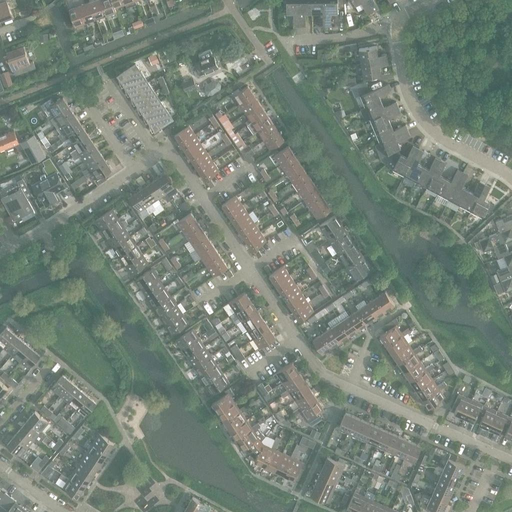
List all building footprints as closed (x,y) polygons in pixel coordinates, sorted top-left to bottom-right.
[(0,0),(0,21),(13,17),(7,1),(9,0),(0,0)] [(75,25),(85,22),(77,0),(71,0),(74,7),(69,9),(75,25)] [(77,0),(85,22),(95,18),(89,1),(84,3),(83,0),(77,0)] [(92,0),(89,1),(95,18),(105,14),(100,0),(92,0)] [(100,0),(105,14),(116,10),(114,7),(111,0),(100,0)] [(293,27),(299,27),(298,0),(285,0),(286,13),(293,13),(293,27)] [(305,13),(311,13),(311,0),(298,0),(299,27),(305,27),(305,13)] [(311,0),(311,13),(318,13),(318,26),(324,26),(324,0),(311,0)] [(336,13),(336,0),(324,0),(324,26),(330,26),(330,13),(336,13)] [(366,15),(372,12),(365,0),(351,0),(354,5),(360,2),(366,15)] [(365,0),(372,12),(377,9),(372,0),(365,0)] [(153,17),(145,20),(147,26),(155,23),(153,17)] [(143,24),(141,19),(132,23),(134,28),(143,25),(143,24)] [(356,50),(356,44),(336,47),(337,53),(356,50)] [(29,62),(23,46),(6,53),(11,67),(9,67),(11,70),(13,69),(15,75),(35,68),(32,61),(29,62)] [(359,49),(361,63),(387,59),(386,54),(378,56),(376,46),(359,49)] [(157,69),(161,67),(156,54),(149,57),(152,65),(155,64),(157,69)] [(190,65),(180,69),(184,78),(191,75),(192,78),(204,73),(218,67),(213,55),(199,61),(199,62),(194,63),(196,69),(192,71),(190,65)] [(380,75),(379,66),(387,65),(387,59),(361,63),(363,78),(380,75)] [(140,110),(142,112),(143,112),(147,118),(146,118),(148,121),(149,120),(153,127),(152,127),(154,130),(172,117),(136,64),(119,75),(123,82),(122,83),(124,86),(125,85),(129,91),(128,92),(130,95),(131,94),(135,100),(134,101),(136,104),(137,103),(141,109),(140,110)] [(8,71),(0,74),(4,86),(12,83),(8,71)] [(165,94),(170,92),(163,76),(158,78),(165,94)] [(341,80),(342,86),(355,84),(354,78),(341,80)] [(192,79),(182,83),(185,91),(196,87),(193,79),(192,79)] [(205,86),(204,90),(207,94),(212,95),(220,89),(221,85),(218,81),(214,80),(205,86)] [(388,84),(360,96),(364,108),(361,109),(361,110),(381,101),(378,95),(390,90),(388,84)] [(233,95),(240,104),(254,95),(248,85),(233,95)] [(260,104),(254,95),(240,104),(246,113),(260,104)] [(40,106),(44,111),(45,110),(48,115),(46,117),(49,120),(69,107),(63,97),(53,103),(50,99),(40,106)] [(383,107),(381,101),(361,110),(365,121),(398,107),(395,102),(383,107)] [(245,122),(248,125),(266,113),(260,104),(246,113),(250,119),(245,122)] [(57,120),(61,125),(75,116),(69,107),(49,120),(51,124),(57,120)] [(388,118),(400,113),(398,107),(365,121),(369,119),(374,131),(390,124),(388,118)] [(342,117),(341,109),(334,112),(338,119),(342,117)] [(254,134),(258,131),(272,122),(266,113),(248,125),(254,134)] [(231,123),(225,114),(218,118),(224,127),(231,123)] [(64,131),(59,135),(61,138),(81,124),(75,116),(61,125),(64,131)] [(258,131),(264,140),(278,130),(272,122),(258,131)] [(224,127),(231,136),(235,134),(232,129),(234,127),(231,123),(224,127)] [(69,138),(73,143),(87,133),(81,124),(61,138),(48,147),(51,152),(58,147),(57,146),(63,142),(69,138)] [(374,131),(379,142),(407,131),(405,125),(393,130),(390,124),(374,131)] [(189,125),(175,134),(181,143),(195,134),(189,125)] [(13,145),(19,142),(14,130),(0,135),(0,150),(6,148),(7,150),(14,148),(13,145)] [(270,149),(284,139),(278,130),(264,140),(270,149)] [(398,141),(410,136),(407,131),(379,142),(384,154),(400,148),(398,141)] [(237,132),(235,134),(231,136),(237,145),(243,141),(237,132)] [(70,153),(73,156),(93,142),(87,133),(73,143),(76,149),(70,153)] [(181,143),(187,152),(201,143),(195,134),(181,143)] [(33,164),(46,156),(34,135),(21,142),(33,164)] [(49,142),(45,136),(40,139),(44,145),(49,142)] [(241,151),(243,154),(252,148),(249,144),(247,146),(243,141),(237,145),(241,151)] [(81,155),(85,161),(99,151),(93,142),(73,156),(75,159),(81,155)] [(187,152),(193,161),(207,152),(201,143),(187,152)] [(274,155),(281,164),(294,155),(288,146),(274,155)] [(393,170),(403,176),(418,149),(413,146),(406,158),(401,155),(393,170)] [(251,156),(255,153),(252,148),(243,154),(249,163),(254,160),(251,156)] [(418,149),(403,176),(415,182),(423,166),(417,163),(423,152),(418,149)] [(89,167),(83,171),(85,174),(106,160),(99,151),(85,161),(89,167)] [(213,161),(207,152),(193,161),(199,170),(213,161)] [(281,164),(286,173),(300,164),(294,155),(281,164)] [(49,158),(43,161),(45,166),(52,162),(49,158)] [(415,182),(426,188),(440,161),(435,158),(428,169),(423,166),(415,182)] [(112,169),(106,160),(85,174),(87,177),(93,173),(97,178),(94,180),(97,186),(107,179),(103,175),(112,169)] [(219,170),(213,161),(199,170),(206,180),(219,170)] [(440,161),(426,188),(437,194),(445,179),(439,175),(445,164),(440,161)] [(49,177),(33,185),(40,197),(42,196),(47,204),(57,199),(53,192),(64,186),(57,173),(59,172),(52,162),(45,166),(43,167),(49,177)] [(59,166),(58,166),(61,170),(64,175),(68,172),(71,170),(65,162),(62,163),(59,166)] [(292,182),(306,173),(300,164),(286,173),(292,182)] [(437,194),(448,200),(462,173),(457,170),(451,181),(445,179),(437,194)] [(179,191),(176,187),(166,172),(156,179),(166,192),(170,199),(174,197),(173,195),(179,191)] [(25,195),(30,192),(20,173),(14,176),(19,185),(7,192),(9,195),(2,199),(14,220),(33,209),(25,195)] [(312,182),(306,173),(292,182),(298,191),(312,182)] [(459,206),(466,192),(467,190),(462,187),(468,176),(462,173),(448,200),(459,206)] [(170,199),(166,192),(156,179),(148,185),(157,199),(163,195),(167,201),(170,199)] [(298,191),(304,200),(318,191),(312,182),(298,191)] [(473,193),(467,190),(466,192),(459,206),(470,212),(485,185),(479,182),(473,193)] [(139,190),(140,192),(153,211),(156,209),(155,207),(161,204),(157,199),(148,185),(139,190)] [(484,200),(490,188),(485,185),(470,212),(481,218),(489,202),(484,200)] [(153,211),(140,192),(139,190),(130,196),(140,211),(145,207),(149,213),(153,211)] [(324,200),(318,191),(304,200),(310,209),(324,200)] [(274,202),(279,199),(275,193),(271,196),(274,202)] [(228,213),(242,204),(236,195),(222,204),(228,213)] [(316,218),(330,209),(324,200),(310,209),(316,218)] [(186,202),(179,206),(182,212),(189,207),(186,202)] [(228,213),(234,222),(248,213),(242,204),(228,213)] [(265,209),(267,213),(275,208),(272,204),(268,206),(269,207),(265,209)] [(95,220),(101,229),(118,217),(112,208),(95,220)] [(191,212),(177,222),(184,231),(197,222),(191,212)] [(248,213),(234,222),(240,231),(254,222),(248,213)] [(319,225),(329,239),(344,229),(335,215),(319,225)] [(500,232),(504,243),(511,239),(511,231),(510,228),(511,227),(511,215),(495,222),(500,232)] [(122,222),(118,217),(101,229),(107,238),(128,224),(126,220),(122,222)] [(297,217),(293,220),(297,226),(301,223),(297,217)] [(184,231),(190,240),(203,231),(197,222),(184,231)] [(240,231),(246,240),(260,231),(254,222),(240,231)] [(128,224),(107,238),(113,247),(130,235),(125,227),(129,224),(128,224)] [(153,224),(148,228),(152,233),(157,229),(153,224)] [(338,252),(353,242),(344,229),(329,239),(338,252)] [(203,231),(190,240),(196,249),(209,239),(203,231)] [(252,250),(266,240),(260,231),(246,240),(252,250)] [(483,252),(494,248),(498,258),(503,256),(509,253),(504,243),(500,232),(479,241),(482,248),(483,252)] [(113,247),(119,256),(136,244),(136,241),(134,238),(132,237),(130,235),(113,247)] [(152,239),(147,242),(151,248),(153,247),(156,244),(152,239)] [(196,249),(202,258),(215,248),(209,239),(196,249)] [(338,252),(346,266),(362,255),(353,242),(338,252)] [(119,256),(125,265),(142,253),(136,244),(119,256)] [(202,258),(207,267),(221,257),(215,248),(202,258)] [(325,261),(316,248),(310,252),(319,265),(325,261)] [(511,252),(509,253),(503,256),(507,267),(496,271),(501,282),(496,284),(511,277),(511,252)] [(149,262),(142,253),(125,265),(131,274),(149,262)] [(355,279),(371,269),(362,255),(346,266),(355,279)] [(228,267),(221,257),(207,267),(214,276),(228,267)] [(172,267),(166,258),(161,261),(167,271),(172,267)] [(325,264),(320,267),(324,272),(329,269),(325,264)] [(269,275),(276,284),(290,275),(284,265),(269,275)] [(135,280),(141,289),(158,277),(158,273),(156,270),(153,270),(152,268),(135,280)] [(192,269),(187,273),(190,278),(195,274),(192,269)] [(497,274),(491,276),(494,283),(500,281),(497,274)] [(296,284),(290,275),(276,284),(282,293),(296,284)] [(141,289),(147,298),(164,286),(158,277),(141,289)] [(511,277),(496,284),(499,290),(503,288),(505,293),(511,289),(511,277)] [(282,293),(288,302),(302,293),(296,284),(282,293)] [(147,298),(153,307),(170,295),(164,286),(147,298)] [(187,298),(191,295),(189,292),(188,290),(183,294),(186,299),(187,298)] [(376,297),(386,311),(395,305),(385,291),(376,297)] [(229,303),(235,312),(251,301),(244,292),(229,303)] [(293,311),(308,302),(302,293),(288,302),(293,311)] [(171,297),(170,295),(153,307),(159,316),(176,304),(176,301),(174,297),(171,297)] [(377,317),(386,311),(376,297),(367,303),(377,317)] [(257,310),(251,301),(235,312),(241,321),(257,310)] [(314,311),(308,302),(293,311),(300,320),(314,311)] [(367,323),(377,317),(367,303),(358,309),(367,323)] [(159,316),(165,325),(182,313),(176,304),(159,316)] [(358,309),(349,315),(358,329),(367,323),(358,309)] [(241,321),(237,324),(243,332),(247,330),(263,319),(257,310),(241,321)] [(182,313),(165,325),(171,334),(188,322),(182,313)] [(349,335),(358,329),(349,315),(340,321),(349,335)] [(396,325),(399,323),(395,318),(381,327),(385,332),(396,325)] [(247,330),(253,338),(269,328),(263,319),(247,330)] [(215,325),(221,334),(227,331),(221,322),(221,321),(215,325)] [(340,321),(331,327),(340,341),(349,335),(340,321)] [(380,335),(386,345),(402,334),(401,333),(396,325),(385,332),(380,335)] [(0,334),(0,344),(4,347),(15,334),(6,327),(0,334)] [(218,334),(213,327),(213,328),(206,332),(211,340),(218,335),(218,334)] [(331,347),(340,341),(331,327),(322,333),(331,347)] [(175,340),(182,349),(199,337),(192,328),(175,340)] [(260,348),(275,337),(269,328),(253,338),(260,348)] [(230,338),(231,337),(227,331),(221,334),(226,341),(230,338)] [(322,354),(331,347),(322,333),(313,339),(322,354)] [(15,334),(4,347),(12,354),(23,341),(15,334)] [(392,354),(408,343),(403,336),(402,334),(386,345),(392,354)] [(199,337),(182,349),(188,358),(205,346),(199,337)] [(12,354),(20,361),(31,348),(23,341),(12,354)] [(413,351),(408,343),(392,354),(398,363),(414,352),(413,351)] [(438,349),(435,343),(434,343),(430,346),(434,352),(438,349)] [(188,358),(194,367),(211,355),(205,346),(188,358)] [(29,369),(40,355),(31,348),(20,361),(29,369)] [(239,362),(245,358),(238,349),(233,352),(239,362)] [(438,349),(434,352),(439,360),(444,357),(438,349)] [(404,372),(420,361),(415,354),(414,352),(398,363),(404,372)] [(211,355),(194,367),(200,375),(217,364),(211,355)] [(404,372),(411,381),(426,370),(425,368),(420,361),(404,372)] [(450,366),(447,361),(446,361),(442,364),(445,370),(450,366)] [(279,377),(282,382),(298,371),(292,362),(273,375),(276,379),(279,377)] [(200,375),(206,384),(223,373),(217,364),(200,375)] [(454,372),(450,366),(445,370),(449,375),(454,372)] [(416,390),(432,379),(427,372),(426,370),(411,381),(416,390)] [(281,394),(282,395),(304,380),(298,371),(282,382),(287,389),(281,394)] [(206,384),(212,394),(229,382),(223,373),(206,384)] [(51,388),(60,395),(71,381),(63,374),(51,388)] [(416,390),(422,398),(438,388),(437,386),(432,379),(416,390)] [(294,399),(310,389),(304,380),(282,395),(283,398),(290,393),(294,399)] [(60,395),(68,402),(79,388),(71,381),(60,395)] [(263,395),(268,392),(261,382),(257,386),(263,395)] [(88,395),(79,388),(68,402),(76,409),(88,395)] [(218,412),(235,401),(231,396),(234,394),(229,388),(225,391),(226,394),(212,403),(218,412)] [(444,397),(439,390),(438,388),(422,398),(429,408),(436,403),(442,398),(444,397)] [(316,397),(310,389),(294,399),(300,407),(293,412),(294,413),(316,397)] [(454,413),(463,417),(471,400),(458,394),(452,409),(455,410),(454,413)] [(76,409),(85,416),(96,402),(88,395),(76,409)] [(317,411),(323,407),(316,397),(294,413),(296,416),(302,411),(307,418),(317,411)] [(442,398),(436,403),(439,407),(440,408),(446,403),(445,403),(442,398)] [(473,422),(475,419),(477,420),(484,405),(471,400),(463,417),(473,422)] [(218,412),(225,421),(248,406),(247,404),(240,409),(235,401),(218,412)] [(479,424),(489,429),(496,411),(484,405),(477,420),(480,421),(479,424)] [(248,406),(225,421),(231,430),(247,419),(242,412),(249,408),(248,406)] [(286,419),(280,410),(275,413),(282,422),(286,419)] [(35,411),(28,419),(41,431),(46,434),(41,430),(48,422),(35,411)] [(321,417),(317,411),(307,418),(311,424),(321,417)] [(496,411),(489,429),(499,433),(500,430),(503,431),(509,417),(496,411)] [(338,427),(348,432),(355,416),(345,412),(338,427)] [(355,416),(348,432),(358,436),(364,421),(355,416)] [(231,430),(237,439),(260,424),(258,422),(255,424),(251,417),(247,420),(247,419),(231,430)] [(511,417),(509,417),(503,431),(505,432),(504,435),(511,438),(511,417)] [(46,434),(41,431),(28,419),(21,427),(34,439),(39,443),(46,434)] [(70,433),(75,427),(66,420),(65,423),(64,423),(61,426),(70,433)] [(358,436),(367,440),(374,425),(364,421),(358,436)] [(261,426),(260,424),(237,439),(243,449),(245,447),(250,453),(260,441),(265,436),(262,433),(258,427),(261,426)] [(374,425),(367,440),(376,444),(383,429),(374,425)] [(21,427),(14,436),(27,447),(34,439),(21,427)] [(376,444),(386,449),(392,433),(383,429),(376,444)] [(316,439),(319,434),(312,431),(310,436),(316,439)] [(114,443),(99,433),(93,442),(107,452),(114,443)] [(392,433),(386,449),(395,453),(402,437),(392,433)] [(56,442),(56,443),(60,446),(64,442),(55,434),(52,438),(56,442)] [(20,456),(27,447),(14,436),(7,444),(20,456)] [(263,443),(260,441),(250,453),(255,459),(255,461),(265,466),(278,437),(277,437),(272,447),(263,443)] [(278,437),(265,466),(274,470),(283,452),(275,449),(280,438),(278,437)] [(395,453),(404,457),(411,441),(402,437),(395,453)] [(404,457),(414,461),(421,446),(411,441),(404,457)] [(93,442),(87,451),(101,461),(107,452),(93,442)] [(52,447),(56,451),(60,446),(56,443),(52,447)] [(66,443),(63,448),(66,451),(67,449),(70,451),(73,448),(66,443)] [(274,470),(284,475),(298,445),(297,444),(291,456),(283,452),(274,470)] [(284,475),(295,480),(300,468),(303,462),(295,458),(301,446),(298,445),(284,475)] [(435,448),(430,445),(427,453),(432,455),(435,448)] [(87,451),(81,460),(96,470),(101,461),(87,451)] [(323,466),(340,474),(346,460),(339,457),(338,461),(327,456),(323,466)] [(455,461),(448,458),(444,468),(459,475),(464,465),(455,461)] [(90,479),(96,470),(81,460),(75,469),(90,479)] [(53,468),(52,467),(48,464),(45,468),(41,473),(45,477),(53,468)] [(323,466),(319,475),(336,483),(340,474),(323,466)] [(444,468),(440,477),(455,484),(459,475),(444,468)] [(75,469),(69,478),(83,488),(90,479),(75,469)] [(83,488),(69,478),(65,476),(62,474),(61,473),(59,477),(66,482),(63,487),(77,497),(83,488)] [(384,477),(374,473),(373,477),(370,484),(375,487),(378,481),(381,483),(384,477)] [(319,475),(315,485),(332,492),(336,483),(319,475)] [(440,477),(436,487),(451,494),(455,484),(440,477)] [(310,494),(328,502),(332,492),(315,485),(310,494)] [(431,496),(447,503),(451,494),(436,487),(431,496)] [(0,510),(10,497),(5,492),(4,494),(0,490),(0,510)] [(346,510),(351,511),(357,511),(364,496),(354,492),(346,510)] [(192,496),(187,506),(197,511),(203,511),(208,505),(192,496)] [(368,511),(373,501),(364,496),(357,511),(368,511)] [(440,511),(442,511),(447,503),(431,496),(425,510),(429,511),(431,508),(440,511)] [(16,501),(10,497),(0,510),(0,511),(20,511),(23,508),(15,502),(16,501)] [(368,511),(379,511),(383,505),(373,501),(368,511)]
